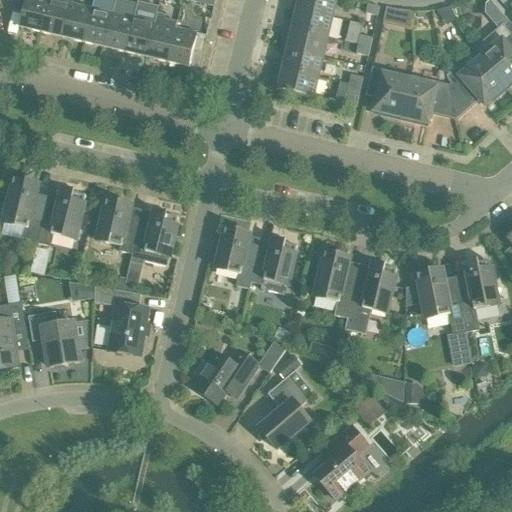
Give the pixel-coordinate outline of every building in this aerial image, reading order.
[(21,29),(43,34),(50,0),(16,0),(13,12),(25,15),(21,29)] [(50,0),(43,34),(65,39),(73,5),(52,0),(50,0)] [(86,44),(107,49),(115,15),(113,14),(115,5),(96,0),(94,10),(86,44)] [(296,0),(295,9),(334,18),(338,0),(296,0)] [(368,4),(365,14),(378,17),(380,7),(368,4)] [(73,5),(65,39),(86,44),(94,10),(73,5)] [(409,29),(412,12),(404,11),(397,10),(389,8),(385,24),(409,29)] [(297,21),(295,30),(329,38),(334,18),(295,9),(292,20),(297,21)] [(128,54),(149,59),(159,14),(157,14),(155,24),(136,20),(128,54)] [(149,59),(170,64),(178,30),(176,29),(178,23),(166,20),(163,15),(159,14),(149,59)] [(107,49),(128,54),(136,20),(115,15),(107,49)] [(506,25),(482,45),(490,54),(484,60),(510,90),(511,87),(511,25),(509,29),(506,25)] [(199,35),(178,30),(170,64),(191,69),(199,35)] [(288,38),(285,49),(325,58),(329,38),(295,30),(293,39),(288,38)] [(360,45),(372,48),(375,39),(362,36),(360,45)] [(372,48),(360,45),(358,55),(370,57),(372,48)] [(288,61),(285,70),(320,78),(325,58),(285,49),(283,60),(288,61)] [(453,85),(451,86),(459,120),(482,100),(487,105),(496,97),(498,100),(510,90),(484,60),(464,76),(458,69),(449,77),(450,81),(453,85)] [(375,68),(368,97),(380,100),(377,112),(389,114),(388,117),(403,121),(413,77),(375,68)] [(276,90),(315,99),(320,78),(285,70),(283,78),(279,77),(276,90)] [(351,85),(363,88),(365,79),(353,76),(351,85)] [(430,124),(432,114),(459,120),(451,86),(413,77),(403,121),(418,124),(418,121),(430,124)] [(363,88),(351,85),(349,94),(361,97),(363,88)] [(39,243),(50,199),(38,196),(40,188),(38,187),(38,185),(19,181),(19,183),(16,182),(6,225),(29,230),(26,240),(39,243)] [(77,242),(88,199),(85,198),(85,196),(66,192),(66,194),(64,193),(62,202),(50,199),(39,243),(39,245),(52,249),(55,236),(77,242)] [(121,253),(134,256),(138,241),(142,225),(130,223),(133,209),(131,209),(131,207),(112,203),(112,204),(109,204),(100,242),(123,248),(121,253)] [(132,256),(130,264),(143,267),(144,262),(167,268),(169,259),(171,259),(180,221),(178,220),(178,218),(159,214),(159,216),(157,215),(153,228),(142,225),(138,241),(134,256),(132,256)] [(238,288),(252,291),(253,284),(257,269),(260,257),(248,254),(252,238),(250,237),(250,235),(231,231),(230,233),(228,232),(219,271),(241,276),(238,288)] [(257,269),(253,284),(263,287),(262,292),(285,298),(287,287),(290,287),(299,249),(297,248),(297,247),(278,242),(277,244),(275,243),(268,272),(257,269)] [(340,304),(339,309),(352,312),(356,293),(345,291),(351,261),(349,261),(350,259),(331,254),(330,256),(328,256),(317,298),(340,304)] [(470,276),(458,279),(469,334),(482,332),(478,311),(501,306),(492,263),(490,263),(489,262),(470,266),(470,267),(468,268),(470,276)] [(350,320),(347,332),(368,336),(373,312),(389,315),(399,272),(397,272),(397,270),(378,266),(377,267),(375,267),(375,269),(372,280),(361,277),(360,277),(356,293),(352,312),(350,320)] [(455,337),(469,334),(458,279),(446,281),(444,272),(442,273),(442,271),(422,275),(423,277),(420,277),(428,320),(451,316),(455,337)] [(123,293),(125,284),(126,282),(113,279),(111,291),(123,293)] [(123,293),(134,295),(136,286),(125,284),(123,293)] [(143,358),(150,313),(141,311),(143,296),(97,289),(96,305),(118,309),(111,353),(143,358)] [(14,333),(28,330),(24,305),(0,308),(0,318),(1,323),(0,323),(0,372),(20,369),(14,333)] [(53,315),(30,319),(35,344),(47,342),(51,370),(82,364),(80,351),(88,350),(88,323),(75,325),(55,328),(53,315)] [(340,351),(312,342),(308,355),(334,367),(340,351)] [(244,393),(262,367),(260,366),(241,353),(233,365),(219,356),(212,367),(205,363),(197,375),(204,379),(196,391),(220,407),(232,389),(237,388),(244,393)] [(266,356),(260,366),(262,367),(270,373),(277,363),(266,356)] [(284,381),(302,366),(293,356),(276,371),(284,381)] [(484,365),(474,367),(476,379),(487,377),(484,365)] [(310,403),(309,401),(312,391),(296,372),(289,378),(290,380),(270,396),(284,411),(261,431),(264,433),(262,437),(266,442),(271,441),(280,452),(312,424),(301,411),(310,403)] [(392,398),(403,404),(404,384),(393,381),(392,398)] [(405,386),(405,404),(423,405),(423,395),(416,386),(405,386)] [(371,396),(355,411),(362,420),(379,405),(371,396)] [(338,502),(371,474),(358,458),(370,447),(354,428),(331,448),(340,458),(317,478),(338,502)]
